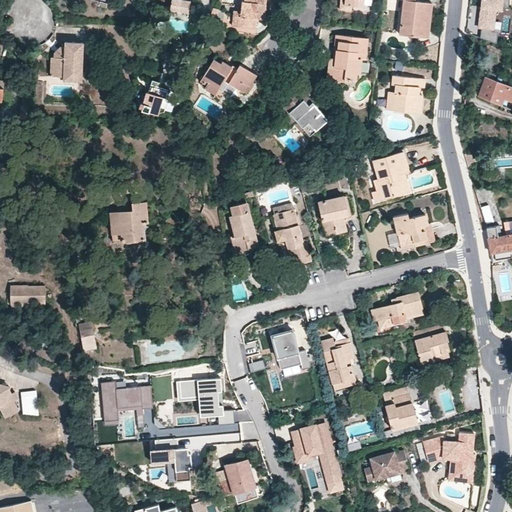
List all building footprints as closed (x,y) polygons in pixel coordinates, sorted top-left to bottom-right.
[(187,17),(191,1),(184,0),(171,0),(169,14),(187,17)] [(244,0),(242,0),(241,11),(233,10),(232,25),(256,28),(257,18),(264,19),(266,11),(261,10),(262,3),(266,3),(266,0),(244,0)] [(341,0),(341,8),(352,10),(352,5),(345,4),(345,0),(341,0)] [(413,0),(403,0),(400,34),(423,37),(425,15),(431,15),(432,2),(413,0)] [(502,0),(479,0),(476,27),(494,29),(496,12),(501,13),(502,0)] [(481,30),(480,38),(495,40),(496,32),(481,30)] [(356,73),(359,73),(361,58),(365,58),(367,38),(337,35),(336,49),(334,49),(333,58),(330,58),(328,79),(344,81),(344,79),(355,80),(356,73)] [(72,69),(81,69),(82,39),(63,39),(63,44),(60,44),(54,50),(53,54),(51,54),(50,73),(62,73),(71,73),(72,69)] [(218,90),(224,81),(243,92),(248,86),(250,86),(257,75),(239,64),(236,69),(223,61),(221,63),(213,59),(200,81),(202,83),(201,86),(206,89),(209,85),(218,90)] [(62,73),(62,78),(81,78),(81,69),(72,69),(71,73),(62,73)] [(397,85),(396,92),(394,111),(416,112),(419,95),(419,87),(424,87),(425,78),(394,75),(393,85),(397,85)] [(511,88),(486,78),(478,97),(500,106),(503,99),(511,102),(511,88)] [(216,95),(218,90),(209,85),(206,89),(216,95)] [(287,95),(296,105),(304,99),(308,105),(312,101),(298,86),(287,95)] [(141,95),(137,107),(157,114),(163,112),(168,98),(147,92),(146,96),(141,95)] [(396,92),(389,92),(388,110),(394,111),(396,92)] [(296,120),(302,128),(308,123),(316,131),(329,120),(312,101),(308,105),(304,99),(296,105),(287,95),(280,102),(284,107),(296,120)] [(511,102),(503,99),(500,106),(510,109),(511,104),(511,102)] [(284,107),(278,111),(290,125),(296,120),(284,107)] [(310,136),(316,131),(308,123),(302,128),(310,136)] [(373,190),(376,200),(405,192),(400,173),(405,172),(409,170),(403,151),(373,160),(378,178),(375,179),(378,189),(373,190)] [(405,192),(411,190),(405,172),(400,173),(405,192)] [(342,195),(317,201),(326,235),(346,230),(343,215),(342,210),(347,209),(343,196),(342,195)] [(112,232),(122,232),(123,241),(145,239),(144,222),(148,222),(146,201),(132,203),(133,210),(110,212),(112,232)] [(278,240),(287,238),(292,257),(299,255),(301,263),(311,260),(310,256),(307,244),(306,242),(302,243),(294,210),(293,208),(274,213),(275,217),(278,229),(275,230),(278,240)] [(248,247),(258,244),(249,211),(231,216),(234,226),(236,235),(232,236),(235,246),(247,243),(248,247)] [(394,215),(401,244),(414,240),(415,244),(428,242),(425,228),(424,223),(427,222),(425,214),(409,217),(408,212),(394,215)] [(511,234),(502,236),(500,226),(486,228),(492,261),(511,258),(511,234)] [(435,240),(432,227),(425,228),(428,242),(435,240)] [(122,232),(112,232),(113,242),(114,242),(123,241),(122,232)] [(501,297),(511,294),(511,292),(508,271),(497,273),(501,297)] [(10,286),(10,303),(44,304),(45,286),(10,286)] [(406,321),(406,318),(424,312),(418,291),(397,297),(398,302),(392,303),(375,308),(378,319),(380,328),(382,327),(406,321)] [(408,327),(406,321),(382,327),(380,328),(382,334),(408,327)] [(96,349),(97,348),(92,322),(78,324),(83,348),(84,351),(96,349)] [(291,329),(270,335),(279,368),(298,363),(300,372),(309,369),(304,350),(297,352),(291,329)] [(433,358),(433,355),(448,351),(449,351),(447,340),(444,341),(442,332),(414,339),(421,363),(433,360),(433,358)] [(333,337),(322,341),(333,382),(343,380),(344,381),(355,378),(352,365),(347,366),(345,359),(354,357),(350,341),(336,345),(335,342),(333,337)] [(345,359),(347,366),(352,365),(356,364),(354,357),(345,359)] [(220,378),(180,380),(181,399),(202,398),(203,416),(222,415),(220,378)] [(333,382),(334,388),(356,382),(355,378),(344,381),(343,380),(333,382)] [(115,382),(101,383),(103,421),(118,420),(117,410),(152,407),(151,386),(116,389),(115,382)] [(386,405),(386,406),(391,425),(403,422),(405,422),(406,425),(418,422),(410,393),(409,393),(406,384),(382,390),(386,405)] [(0,403),(4,404),(11,416),(18,412),(14,403),(19,400),(15,393),(12,394),(8,387),(6,386),(1,385),(0,385),(0,403)] [(36,391),(21,392),(23,414),(38,415),(36,391)] [(0,410),(5,418),(11,416),(4,404),(0,403),(0,410)] [(326,422),(293,431),(297,445),(295,446),(299,460),(312,457),(311,453),(320,450),(329,481),(340,478),(326,422)] [(475,433),(460,432),(459,441),(445,440),(443,435),(423,441),(429,461),(443,457),(451,458),(451,459),(450,474),(469,476),(470,462),(475,462),(476,454),(473,453),(469,453),(470,449),(473,450),(475,433)] [(186,447),(149,449),(149,464),(173,462),(174,471),(175,471),(176,481),(189,480),(188,466),(190,466),(190,454),(187,454),(186,447)] [(405,449),(395,452),(395,451),(370,457),(373,466),(365,468),(368,481),(400,472),(400,471),(410,468),(405,449)] [(216,471),(224,495),(235,492),(238,502),(264,495),(263,491),(260,491),(259,485),(255,486),(247,458),(226,465),(227,468),(216,471)] [(474,482),(475,462),(470,462),(469,476),(450,474),(449,480),(474,482)] [(0,511),(34,511),(31,499),(0,505),(0,511)] [(205,511),(202,500),(192,503),(194,511),(205,511)]
